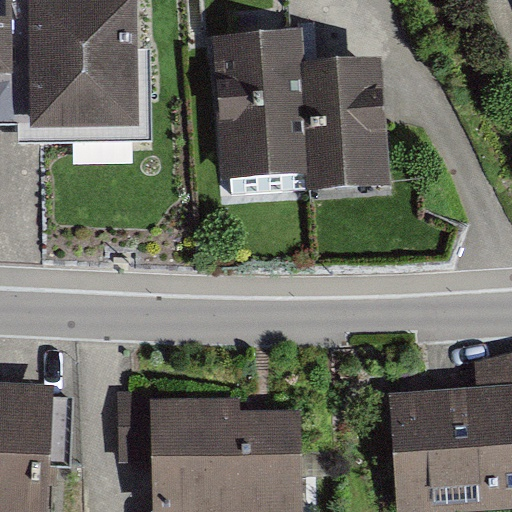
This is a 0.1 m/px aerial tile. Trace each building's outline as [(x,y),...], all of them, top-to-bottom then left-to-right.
[(0,0),(0,74),(19,74),(20,132),(129,130),(126,1),(37,3),(36,0),(0,0)] [(306,36),(209,39),(214,177),(293,174),(294,196),(384,193),(380,64),(307,66),(306,36)] [(468,393),(390,395),(387,511),(511,511),(511,358),(469,370),(468,393)] [(35,511),(40,390),(0,389),(0,511),(35,511)] [(228,406),(126,404),(125,466),(141,466),(139,511),(288,511),(290,421),(228,420),(228,406)]
